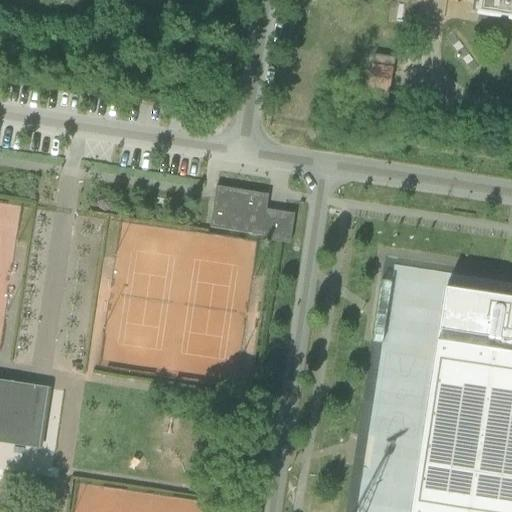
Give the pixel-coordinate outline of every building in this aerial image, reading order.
[(511,0),(479,0),(477,13),(511,18),(511,0)] [(386,110),(394,59),(373,56),(365,106),(386,110)] [(271,238),(270,241),(272,242),(272,241),(289,244),(289,242),(288,242),(292,215),(291,214),(291,215),(273,212),(273,214),(265,213),(267,196),(215,188),(209,229),(271,238)] [(381,345),(390,283),(380,282),(371,343),(381,345)] [(409,511),(511,511),(511,300),(443,290),(409,511)] [(141,370),(141,354),(105,353),(104,369),(141,370)] [(21,385),(0,381),(0,437),(30,442),(36,403),(19,400),(21,385)] [(0,466),(8,467),(9,457),(0,456),(0,466)]
